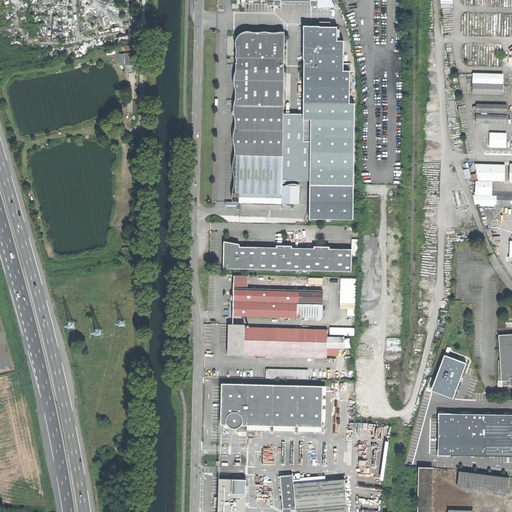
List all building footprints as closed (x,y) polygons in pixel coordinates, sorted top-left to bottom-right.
[(70,40),(72,0),(45,0),(44,25),(52,25),(51,39),(70,40)] [(84,36),(125,28),(119,0),(78,9),(84,36)] [(131,0),(130,35),(140,35),(141,0),(131,0)] [(331,0),(318,0),(318,9),(336,9),(331,0)] [(303,103),(349,104),(350,72),(344,72),(344,41),(337,41),(337,28),(319,28),(319,27),(309,27),(304,27),(304,59),(304,60),(303,103)] [(284,203),(298,204),(299,186),(291,186),(282,186),(282,180),(283,114),(284,32),(282,32),(278,32),(275,33),(270,32),(266,32),(263,32),(260,33),(257,32),(254,32),(252,32),(249,31),(247,31),(244,32),(241,33),(239,34),(237,37),(236,40),(235,42),(235,44),(235,46),(236,50),(236,54),(235,56),(235,59),(235,63),(235,67),(235,69),(235,72),(234,76),(233,81),(234,84),(235,89),(235,92),(235,97),(235,100),(233,104),(233,108),(233,112),(234,115),(235,119),(235,124),(234,127),(233,133),(233,137),(233,140),(233,143),(234,146),(234,150),(234,155),(233,159),(232,164),(232,167),(233,171),(234,175),(234,179),(234,182),(233,186),(234,186),(233,189),(232,193),(232,198),(232,201),(239,202),(284,203)] [(55,59),(132,42),(130,35),(130,34),(53,51),(55,59)] [(115,51),(118,50),(117,47),(115,47),(114,46),(87,52),(88,57),(115,51)] [(126,64),(135,64),(135,58),(135,52),(126,52),(126,64)] [(472,94),(501,95),(501,85),(490,85),(491,75),(476,74),(476,84),(472,84),(472,94)] [(501,75),(491,75),(490,85),(501,85),(501,75)] [(310,219),(354,219),(356,104),(349,104),(303,103),(303,114),(303,118),(311,118),(311,144),(311,181),(311,185),(310,219)] [(475,113),(506,113),(506,106),(476,105),(476,107),(472,107),(472,111),(475,111),(475,113)] [(282,180),(311,181),(311,144),(311,118),(303,118),(303,114),(283,114),(282,180)] [(475,123),(505,124),(505,116),(475,115),(475,123)] [(489,146),(505,147),(505,140),(505,133),(490,132),(489,146)] [(474,164),(474,180),(475,180),(491,180),(503,180),(504,165),(474,164)] [(480,203),(511,203),(511,197),(491,197),(491,193),(491,192),(490,192),(490,182),(475,182),(475,192),(473,192),(476,203),(480,203)] [(223,268),(351,271),(352,249),(329,248),(329,246),(314,246),(314,248),(292,248),(292,246),(276,245),(276,247),(243,247),(239,247),(224,247),(223,261),(223,268)] [(233,314),(321,317),(323,279),(298,277),(297,276),(235,275),(234,287),(233,314)] [(358,303),(358,278),(342,278),(341,303),(358,303)] [(292,354),(336,355),(336,347),(344,348),(344,344),(345,344),(345,347),(350,347),(349,338),(344,339),(344,337),(327,337),(327,329),(245,327),(245,325),(229,324),(228,347),(228,354),(245,355),(245,352),(256,353),(256,355),(292,357),(292,354)] [(511,336),(503,336),(502,360),(498,360),(498,381),(502,382),(502,386),(509,386),(510,383),(511,382),(511,336)] [(433,391),(454,399),(467,364),(446,356),(433,391)] [(265,378),(307,379),(308,370),(300,370),(265,369),(265,378)] [(221,390),(221,424),(227,425),(229,426),(231,428),(234,428),(236,428),(239,427),(241,425),(270,426),(270,430),(271,431),(272,432),(273,431),(274,430),(274,426),(294,426),(294,430),(295,432),(296,433),(297,432),(298,431),(299,426),(322,427),(323,386),(222,383),(221,390)] [(511,415),(440,414),(439,454),(511,455),(511,415)] [(389,475),(391,453),(390,453),(389,456),(386,455),(383,475),(389,475)] [(429,511),(431,468),(418,468),(416,511),(429,511)] [(458,485),(507,491),(509,477),(459,472),(458,485)] [(347,511),(345,480),(325,481),(325,476),(300,478),(300,479),(293,480),(293,474),(279,475),(282,509),(284,509),(284,511),(347,511)] [(219,497),(219,500),(245,501),(246,479),(220,479),(219,497)] [(508,491),(507,491),(458,485),(457,488),(507,494),(508,491)] [(218,511),(244,511),(245,501),(219,500),(215,500),(214,502),(214,505),(215,505),(218,505),(218,507),(218,511)]
